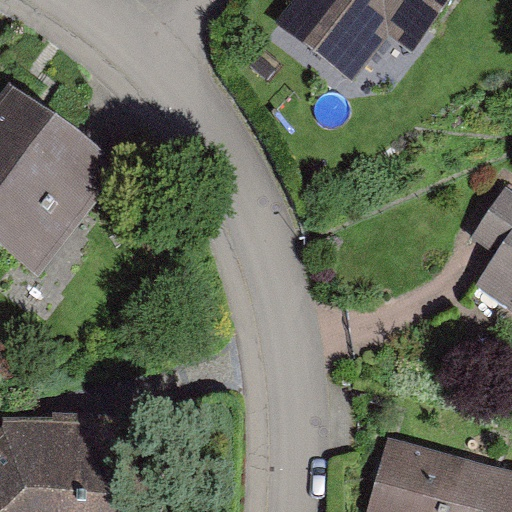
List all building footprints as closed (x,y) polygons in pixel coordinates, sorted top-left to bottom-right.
[(414,70),(463,6),(455,0),(306,0),(262,55),(324,104),(352,71),(414,70)] [(109,203),(4,120),(0,124),(0,282),(28,305),(109,203)] [(511,228),(481,209),(443,266),(481,291),(459,324),(511,358),(511,228)] [(335,291),(388,290),(387,251),(335,252),(335,291)] [(133,511),(132,461),(0,458),(0,511),(133,511)] [(511,511),(511,502),(379,463),(364,511),(511,511)]
